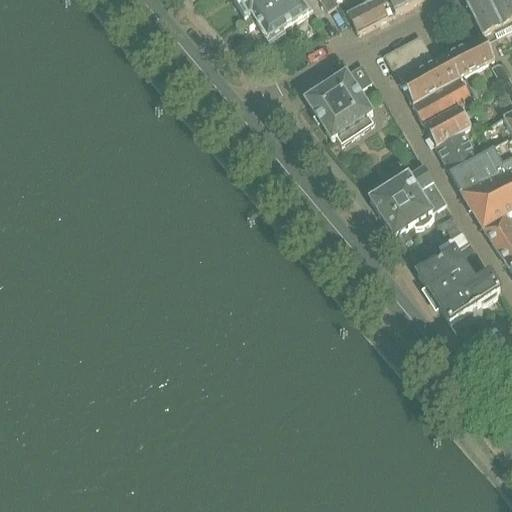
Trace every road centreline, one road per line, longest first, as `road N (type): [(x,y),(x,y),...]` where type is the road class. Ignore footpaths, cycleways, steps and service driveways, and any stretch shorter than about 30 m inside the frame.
road 1 (tertiary): [(501,430),(237,114)]
road 2 (residential): [(511,301),(360,51)]
road 3 (tertiary): [(237,114),(140,0)]
road 4 (residential): [(237,114),(360,51)]
